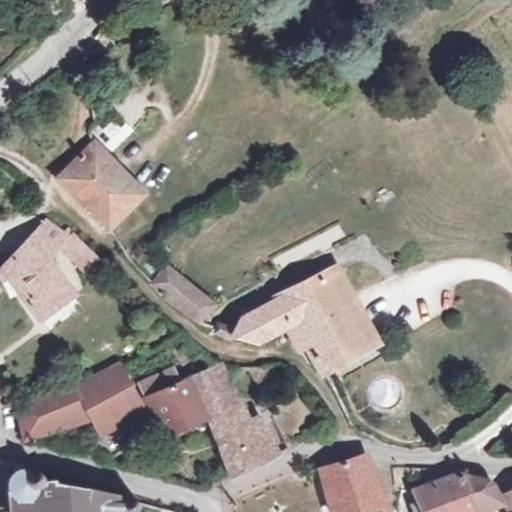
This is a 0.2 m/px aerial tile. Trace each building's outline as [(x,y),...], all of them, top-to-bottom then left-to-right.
[(116,114),(95,130),(109,149),(130,133),(116,114)] [(113,162),(93,145),(60,178),(109,225),(140,191),(113,162)] [(84,270),(99,257),(68,229),(64,233),(46,218),(1,266),(3,282),(11,277),(43,319),(73,295),(46,259),(59,247),(84,270)] [(167,261),(150,280),(167,297),(184,277),(167,261)] [(287,329),(306,362),(317,356),(324,370),(379,341),(342,270),(263,312),(253,318),(247,323),(236,336),(260,342),(287,329)] [(184,277),(167,297),(172,302),(199,324),(216,305),(184,277)] [(201,351),(179,330),(172,335),(185,359),(201,351)] [(265,368),(252,369),(260,392),(270,383),(285,377),(280,363),(265,368)] [(132,385),(121,364),(76,389),(91,417),(96,426),(138,404),(130,387),(132,385)] [(257,463),(243,425),(235,403),(221,365),(176,383),(170,369),(144,381),(149,393),(144,396),(161,432),(207,414),(232,472),(257,463)] [(26,435),(91,417),(76,389),(72,381),(20,409),(26,435)] [(300,392),(265,409),(279,454),(320,434),(300,392)] [(256,420),(243,425),(257,463),(269,458),(256,420)] [(360,511),(383,505),(367,451),(312,467),(325,511),(360,511)] [(49,473),(41,468),(37,467),(28,469),(23,463),(17,462),(9,465),(9,461),(0,462),(0,511),(1,511),(132,511),(136,496),(61,477),(61,475),(49,473)] [(424,511),(498,511),(506,509),(502,502),(494,490),(492,488),(459,474),(414,490),(424,511)] [(417,511),(424,511),(414,490),(408,492),(417,511)] [(506,509),(507,511),(511,511),(511,498),(502,502),(506,509)]
